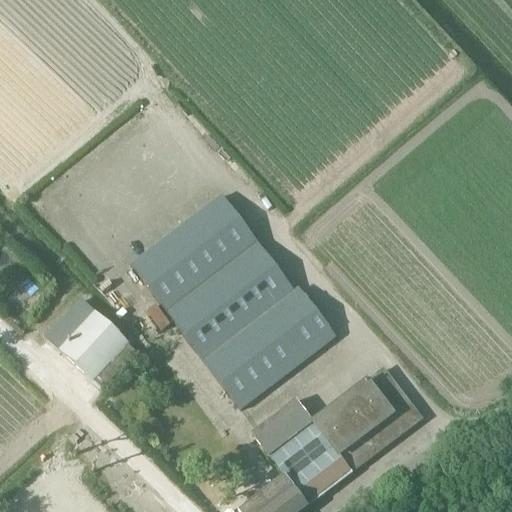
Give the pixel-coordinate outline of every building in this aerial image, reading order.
[(130,266),(240,414),(336,341),(298,289),(293,293),(221,197),(130,266)] [(45,340),(92,386),(100,394),(136,356),(128,348),(129,347),(81,302),(45,340)] [(146,314),(160,334),(170,327),(155,307),(146,314)] [(114,330),(133,348),(140,340),(121,322),(114,330)] [(313,425),(351,475),(421,422),(383,372),(313,425)] [(351,475),(313,425),(295,402),(250,438),(268,461),(269,460),(283,478),(239,511),(304,511),(352,476),(351,475)]
